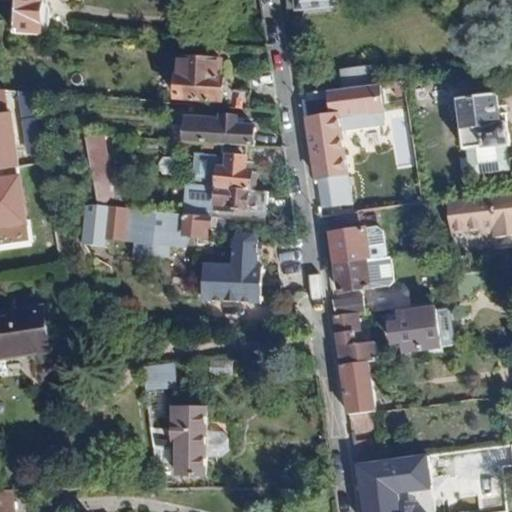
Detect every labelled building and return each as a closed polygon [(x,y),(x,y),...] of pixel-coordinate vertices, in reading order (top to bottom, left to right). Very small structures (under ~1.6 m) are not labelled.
[(15,0),(15,34),(50,35),(51,14),(41,14),(41,0),(15,0)] [(293,0),(294,8),(294,10),(333,11),(331,0),(293,0)] [(172,99),(223,103),(223,89),(224,78),(220,78),(222,58),(175,54),(172,99)] [(376,65),(343,68),(345,88),(378,85),(376,65)] [(345,88),(326,89),(328,113),(337,111),(382,106),(378,85),(345,88)] [(249,91),(223,89),(223,103),(223,106),(248,108),(249,91)] [(507,113),(497,115),(494,94),(455,99),(462,151),(468,150),(471,174),(510,169),(507,145),(511,145),(507,113)] [(328,113),(306,116),(315,179),(318,178),(349,175),(337,111),(328,113)] [(255,122),(238,121),(238,115),(219,114),(218,118),(182,116),(180,142),(223,144),(247,145),(253,146),(255,122)] [(103,135),(87,135),(92,175),(108,176),(103,135)] [(222,153),(246,154),(247,145),(223,144),(222,153)] [(221,166),(214,166),(212,187),(250,189),(252,169),(246,169),(246,154),(222,153),(221,166)] [(108,176),(92,175),(96,207),(107,208),(112,208),(108,176)] [(353,205),(349,175),(318,178),(321,208),(353,205)] [(212,187),(184,185),(184,206),(208,208),(209,214),(266,218),(267,191),(256,190),(250,189),(212,187)] [(511,193),(446,201),(450,234),(492,229),(493,239),(511,237),(511,193)] [(143,231),(163,233),(163,240),(167,244),(180,245),(184,241),(184,236),(201,237),(202,217),(112,208),(107,208),(104,239),(135,242),(143,236),(143,231)] [(325,217),(327,232),(360,227),(359,213),(325,217)] [(327,232),(331,265),(368,261),(370,260),(365,227),(360,227),(327,232)] [(237,233),(233,241),(232,265),(204,264),(203,301),(260,302),(261,266),(257,266),(257,241),(255,234),(237,233)] [(368,261),(331,265),(334,292),(372,288),(368,261)] [(479,272),(459,276),(463,299),(475,298),(482,289),(479,272)] [(332,300),(333,315),(358,312),(364,312),(362,297),(332,300)] [(80,301),(66,304),(69,320),(83,318),(80,301)] [(43,307),(0,312),(0,359),(49,353),(43,307)] [(386,320),(389,345),(400,345),(400,353),(442,350),(442,347),(451,347),(453,334),(451,314),(446,309),(436,309),(435,307),(398,311),(398,319),(386,320)] [(336,333),(340,364),(369,362),(375,360),(370,329),(360,330),(358,312),(333,315),(336,333)] [(169,361),(143,366),(148,392),(173,388),(169,361)] [(266,364),(233,362),(232,379),(265,382),(266,364)] [(340,364),(348,413),(370,412),(376,411),(369,362),(340,364)] [(206,477),(207,459),(221,458),(227,452),(228,440),(221,432),(207,431),(206,407),(170,406),(171,477),(206,477)] [(370,412),(348,413),(354,431),(373,428),(370,412)] [(358,450),(360,464),(373,462),(372,449),(358,450)] [(373,462),(360,464),(366,511),(398,511),(396,494),(431,489),(426,454),(373,462)] [(7,490),(0,490),(0,511),(13,511),(13,509),(9,509),(7,490)]
